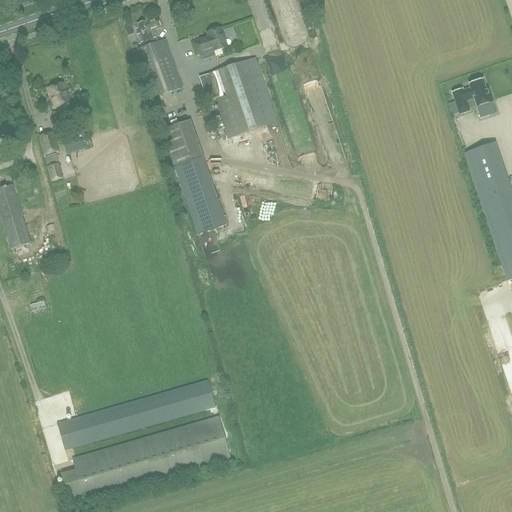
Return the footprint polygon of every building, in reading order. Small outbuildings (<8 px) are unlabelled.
[(133,52),(150,99),(182,88),(169,50),(164,52),(160,42),(159,42),(155,30),(161,28),(158,18),(147,22),(137,25),(139,29),(136,30),(142,49),(133,52)] [(227,48),(221,29),(208,33),(209,38),(192,44),(196,56),(213,50),(214,52),(227,48)] [(235,37),(233,29),(224,31),(227,40),(235,37)] [(229,139),(277,123),(255,59),(208,75),(199,78),(207,102),(216,99),(229,139)] [(452,93),(451,93),(451,94),(452,94),(459,115),(469,112),(469,109),(476,107),(480,119),(489,116),(485,105),(493,102),(489,89),(486,90),(483,81),(483,80),(482,80),(469,84),(468,85),(469,85),(470,89),(463,92),(462,90),(463,90),(463,89),(462,89),(462,90),(452,93)] [(53,109),(71,103),(67,92),(64,84),(47,89),(53,109)] [(169,95),(165,98),(168,104),(173,102),(169,95)] [(175,169),(203,159),(190,121),(161,131),(175,169)] [(68,126),(72,138),(82,134),(78,122),(68,126)] [(52,134),(38,138),(43,156),(57,152),(52,134)] [(82,142),(63,146),(64,151),(79,148),(80,151),(84,150),(82,142)] [(465,154),(469,165),(487,220),(511,211),(511,199),(497,156),(494,145),(465,154)] [(57,165),(46,168),(50,182),(60,179),(57,165)] [(0,217),(10,249),(29,243),(11,185),(0,188),(0,217)] [(32,312),(46,308),(44,301),(30,306),(32,312)] [(65,450),(215,407),(208,381),(58,424),(65,450)] [(71,508),(85,504),(232,461),(218,417),(72,460),(75,470),(61,475),(71,508)] [(426,421),(414,422),(415,436),(427,435),(426,421)]
